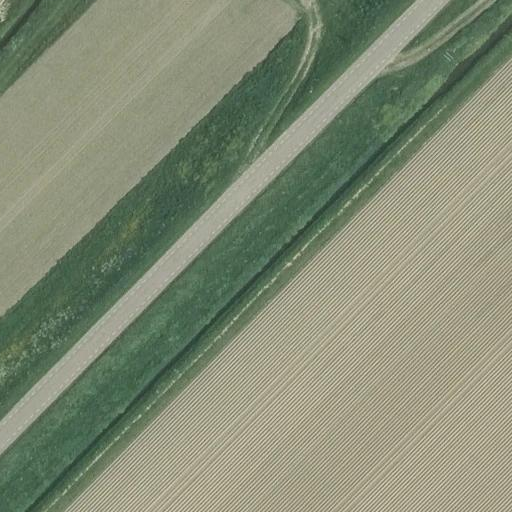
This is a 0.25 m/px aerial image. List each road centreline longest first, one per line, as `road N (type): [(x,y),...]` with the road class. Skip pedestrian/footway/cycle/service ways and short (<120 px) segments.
road 1 (tertiary): [(0,434),(432,0)]
road 2 (track): [(278,153),(310,49),(304,10)]
